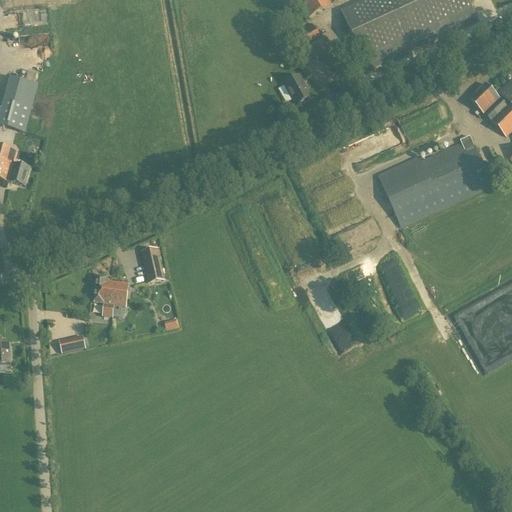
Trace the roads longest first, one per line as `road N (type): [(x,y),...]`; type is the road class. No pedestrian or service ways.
road 1 (unclassified): [(29,271),(511,47)]
road 2 (unclassified): [(46,511),(29,271)]
